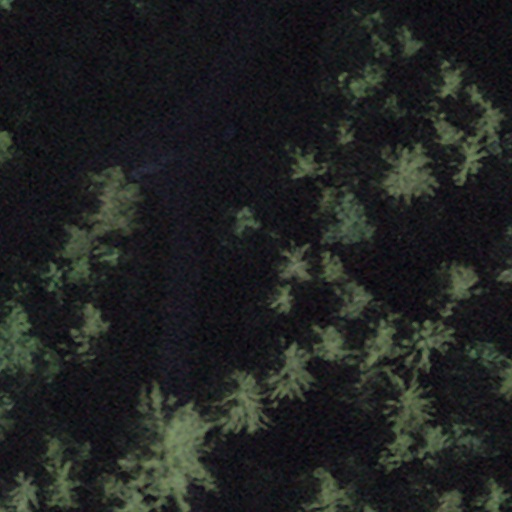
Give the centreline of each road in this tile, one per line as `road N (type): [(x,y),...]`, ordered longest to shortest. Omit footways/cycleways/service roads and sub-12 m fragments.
road 1 (track): [(189,161),(186,422),(201,511)]
road 2 (track): [(189,161),(91,173),(0,240)]
road 3 (unclassified): [(254,0),(189,161)]
